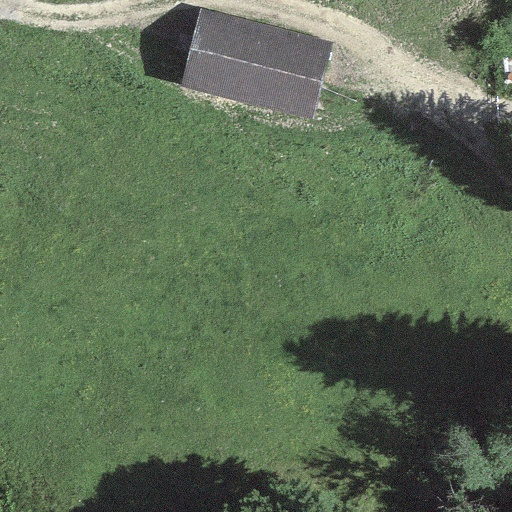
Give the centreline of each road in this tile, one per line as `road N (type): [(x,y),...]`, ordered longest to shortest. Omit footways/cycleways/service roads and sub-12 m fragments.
road 1 (track): [(211,0),(101,22),(25,19),(6,0)]
road 2 (track): [(387,51),(216,0)]
